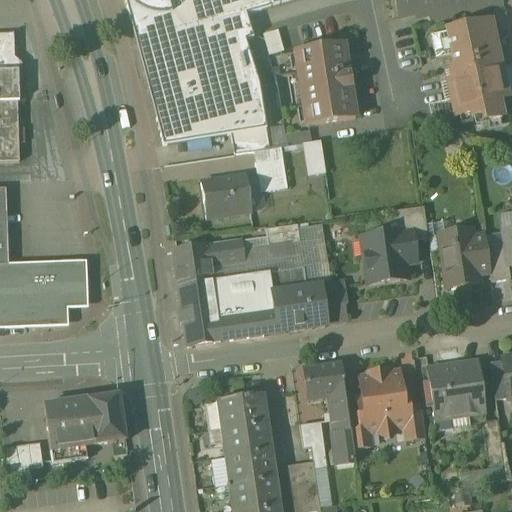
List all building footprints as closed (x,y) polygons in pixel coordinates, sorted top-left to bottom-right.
[(123,0),(163,148),(231,137),(234,158),(254,155),(269,153),(260,88),(245,43),(253,40),(246,18),(306,0),(123,0)] [(395,0),(400,20),(428,13),(431,25),(487,12),(484,0),(395,0)] [(499,0),(484,0),(487,12),(502,9),(499,0)] [(490,24),(446,34),(455,71),(450,72),(452,83),(447,84),(454,113),(455,120),(462,118),(470,116),(471,122),(483,119),(484,124),(502,120),(498,102),(507,100),(490,24)] [(265,36),(271,57),(287,53),(281,31),(265,36)] [(12,37),(0,37),(0,166),(19,165),(17,105),(15,105),(14,98),(18,95),(14,92),(14,83),(17,80),(14,77),(14,71),(19,66),(13,61),(12,37)] [(344,48),(294,56),(306,129),(355,121),(344,48)] [(454,113),(431,118),(432,126),(465,136),(462,118),(455,120),(454,113)] [(309,135),(286,138),(286,141),(288,150),(303,147),(311,146),(309,135)] [(320,145),(311,146),(303,147),(308,180),(325,177),(320,145)] [(269,153),(254,155),(256,168),(284,164),(282,151),(269,153)] [(284,164),(256,168),(260,198),(289,193),(284,164)] [(245,180),(201,187),(207,223),(250,216),(245,180)] [(423,210),(395,214),(398,238),(411,236),(412,244),(428,241),(423,210)] [(297,228),(265,233),(267,249),(299,244),(297,228)] [(471,233),(447,237),(449,251),(441,252),(447,292),(479,287),(477,278),(472,241),(471,233)] [(511,233),(502,235),(504,247),(508,271),(511,270),(511,233)] [(398,238),(362,243),(368,286),(406,281),(404,267),(415,265),(412,244),(411,236),(398,238)] [(484,240),(472,241),(477,278),(489,276),(486,250),(484,240)] [(241,244),(172,254),(178,291),(212,286),(209,270),(244,265),(241,244)] [(504,247),(486,250),(489,276),(491,286),(510,283),(508,271),(504,247)] [(4,273),(0,272),(0,328),(64,327),(63,309),(83,308),(82,270),(4,273)] [(212,286),(178,291),(182,317),(178,317),(180,328),(183,328),(187,350),(277,337),(272,301),(307,296),(303,272),(212,286)] [(344,290),(321,293),(321,294),(326,328),(346,325),(344,311),(346,308),(344,290)] [(307,296),(272,301),(277,337),(326,330),(326,328),(321,294),(307,296)] [(511,361),(501,363),(501,364),(507,402),(511,401),(511,361)] [(501,364),(489,366),(495,404),(507,402),(501,364)] [(339,366),(305,371),(310,404),(327,402),(344,399),(339,366)] [(477,366),(426,373),(433,423),(484,416),(477,366)] [(388,373),(368,376),(368,380),(358,382),(362,411),(358,412),(359,417),(347,419),(352,454),(369,452),(367,436),(376,435),(388,442),(396,432),(405,430),(407,430),(407,429),(410,425),(408,409),(407,405),(403,405),(399,376),(389,377),(388,373)] [(119,399),(44,410),(50,455),(85,450),(125,444),(119,399)] [(276,511),(261,399),(222,405),(224,416),(216,417),(218,434),(226,433),(228,445),(220,446),(222,461),(230,460),(232,472),(224,473),(227,490),(235,489),(237,501),(230,502),(231,511),(276,511)] [(344,399),(327,402),(336,470),(354,467),(352,454),(347,419),(344,399)] [(420,408),(408,409),(410,425),(407,429),(407,430),(405,430),(408,446),(425,443),(420,408)] [(497,424),(482,426),(488,473),(504,471),(497,424)] [(320,426),(299,429),(303,452),(311,451),(313,464),(325,462),(320,426)] [(39,447),(28,449),(31,472),(43,470),(39,447)] [(28,449),(16,450),(19,473),(30,472),(31,472),(28,449)] [(16,450),(4,452),(7,475),(19,473),(16,450)] [(50,455),(52,468),(87,463),(85,450),(50,455)] [(319,511),(313,466),(286,470),(291,511),(319,511)] [(19,473),(7,475),(9,487),(32,483),(30,472),(19,473)] [(482,473),(462,474),(463,504),(483,503),(482,473)]
